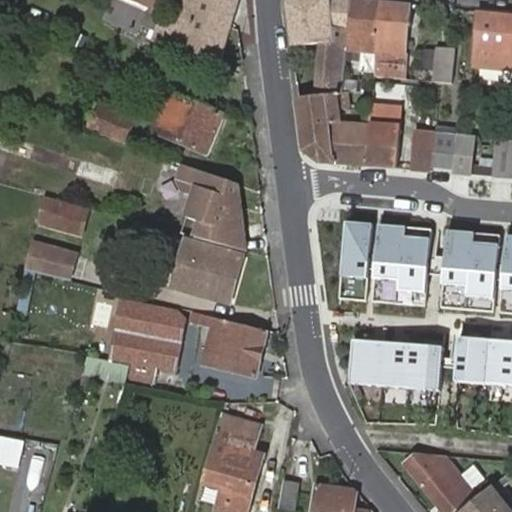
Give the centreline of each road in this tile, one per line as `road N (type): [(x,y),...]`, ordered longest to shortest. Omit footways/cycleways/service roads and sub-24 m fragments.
road 1 (tertiary): [(400,511),(336,425),(303,294),(288,178)]
road 2 (residential): [(288,178),(511,198)]
road 3 (tertiary): [(288,178),(266,0)]
